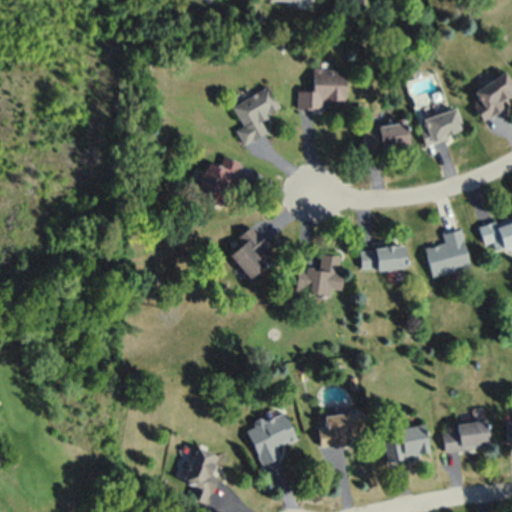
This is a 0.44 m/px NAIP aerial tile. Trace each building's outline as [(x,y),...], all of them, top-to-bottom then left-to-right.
[(343,68),(310,67),(310,89),(295,89),(295,108),(321,108),(321,100),(343,100),(343,68)] [(483,120),(503,108),(499,101),(511,92),(511,84),(504,71),(467,93),(483,120)] [(241,144),(264,132),(257,118),(278,107),(266,85),(230,104),(241,125),(233,129),(241,144)] [(461,132),(454,108),(416,118),(423,143),(461,132)] [(407,144),(402,119),(358,128),(362,153),(407,144)] [(222,206),(237,161),(219,155),(217,163),(205,160),(193,197),(222,206)] [(511,214),(476,224),(481,244),(490,241),(492,248),(511,242),(511,214)] [(226,252),(247,276),(273,254),(248,225),(234,236),(238,241),(226,252)] [(467,266),(459,227),(440,231),(442,242),(423,246),(429,274),(467,266)] [(357,248),(359,270),(404,267),(402,245),(357,248)] [(340,256),(318,253),(316,267),(296,264),(292,290),(327,294),(328,287),(336,288),(340,256)] [(259,464),(279,456),(274,445),(293,438),(282,410),(243,426),(259,464)] [(359,410),(323,414),(325,427),(316,428),(318,446),(343,443),(343,435),(362,433),(359,410)] [(454,422),(455,430),(441,431),(442,449),(486,445),(484,419),(454,422)] [(385,459),(426,451),(421,423),(387,429),(389,438),(381,440),(385,459)] [(182,480),(192,483),(187,496),(204,502),(215,475),(208,472),(216,454),(195,446),(182,480)]
